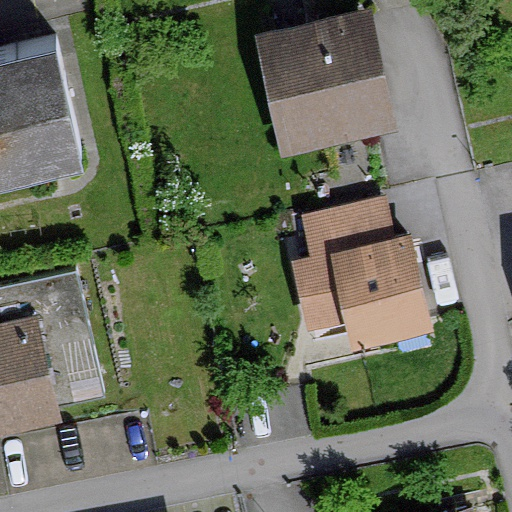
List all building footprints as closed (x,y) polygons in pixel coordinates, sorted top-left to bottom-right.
[(361,11),(248,33),(264,129),(378,112),(361,11)] [(0,167),(86,149),(67,43),(0,54),(0,167)] [(422,341),(394,203),(288,224),(306,353),(422,341)] [(511,217),(501,220),(511,269),(511,217)] [(72,277),(0,289),(0,413),(97,395),(72,277)]
